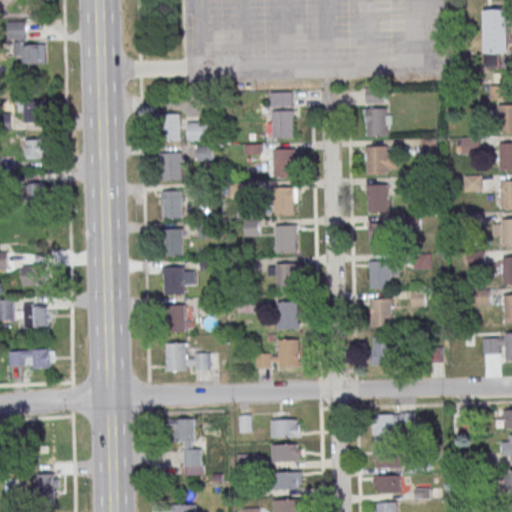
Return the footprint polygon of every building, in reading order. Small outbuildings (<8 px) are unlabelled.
[(484,8),(484,53),(508,53),(508,8),(484,8)] [(25,38),(25,22),(8,22),(8,38),(25,38)] [(41,43),(23,43),(23,63),(41,63),(41,43)] [(511,72),(499,72),(499,96),(511,95),(511,72)] [(292,92),(271,92),(271,106),(292,106),(292,92)] [(24,122),(43,122),(43,100),(24,100),(24,122)] [(511,105),(500,105),(500,132),(511,132),(511,105)] [(365,136),(391,136),(391,108),(365,108),(365,136)] [(293,138),(293,111),(269,111),(269,138),(293,138)] [(180,113),(164,113),(164,141),(180,141),(180,113)] [(187,141),(209,141),(209,122),(187,122),(187,141)] [(480,153),(480,137),(461,137),(461,153),(480,153)] [(43,139),(26,139),(26,158),(43,158),(43,139)] [(500,170),(511,170),(511,142),(500,142),(500,170)] [(366,146),(366,173),(395,173),(395,146),(366,146)] [(293,149),(271,149),(271,175),(293,175),(293,149)] [(181,152),(162,152),(162,180),(181,180),(181,152)] [(464,192),(481,192),(481,175),(464,175),(464,192)] [(511,180),(501,181),(501,208),(511,208),(511,180)] [(43,183),(27,183),(27,204),(43,204),(43,183)] [(389,184),(367,184),(367,212),(389,212),(389,184)] [(275,215),(296,215),(296,186),(275,187),(275,215)] [(183,190),(162,190),(162,219),(183,219),(183,190)] [(503,247),(511,246),(511,218),(503,219),(503,247)] [(259,220),(244,220),(244,236),(259,236),(259,220)] [(370,223),(370,249),(390,249),(390,223),(370,223)] [(275,225),(275,253),(296,253),(296,225),(275,225)] [(184,255),(184,228),(164,228),(164,255),(184,255)] [(503,284),(511,284),(511,256),(503,256),(503,284)] [(392,261),(370,261),(370,289),(392,289),(392,261)] [(297,263),(276,263),(276,291),(297,291),(297,263)] [(22,285),(43,285),(43,265),(22,265),(22,285)] [(195,266),(163,266),(163,294),(184,294),(184,284),(195,284),(195,266)] [(392,298),(373,298),(373,326),(392,326),(392,298)] [(0,320),(15,320),(15,300),(0,299),(0,320)] [(278,329),(298,329),(298,301),(278,301),(278,329)] [(48,303),(24,303),(24,328),(48,328),(48,303)] [(169,304),(169,331),(188,331),(188,304),(169,304)] [(505,361),(511,360),(511,333),(482,333),(483,353),(505,353),(505,361)] [(394,335),(373,335),(373,364),(394,364),(394,335)] [(301,367),(301,339),(278,339),(278,352),(257,352),(257,367),(301,367)] [(219,371),(219,353),(188,353),(188,343),(166,343),(166,371),(219,371)] [(10,350),(10,368),(26,368),(25,359),(33,359),(33,368),(55,367),(54,349),(10,350)] [(511,427),(511,409),(504,409),(504,419),(497,419),(497,428),(511,427)] [(400,441),(400,414),(373,415),(373,442),(400,441)] [(240,415),(240,432),(252,432),(252,415),(240,415)] [(271,437),(301,437),(301,415),(271,415),(271,437)] [(196,419),(171,418),(170,441),(183,441),(183,472),(202,472),(202,446),(195,446),(196,419)] [(511,461),(511,434),(502,435),(502,462),(511,461)] [(54,439),(32,439),(32,463),(54,463),(54,439)] [(271,462),(302,462),(302,443),(271,443),(271,462)] [(400,450),(373,450),(373,467),(400,467),(400,450)] [(301,489),(301,471),(276,471),(276,489),(301,489)] [(38,473),(38,494),(59,494),(59,473),(38,473)] [(373,493),(403,493),(403,475),(373,475),(373,493)] [(301,511),(301,499),(274,499),(273,511),(301,511)] [(374,511),(397,511),(397,502),(375,502),(374,511)] [(170,511),(195,511),(195,503),(171,503),(170,511)]
